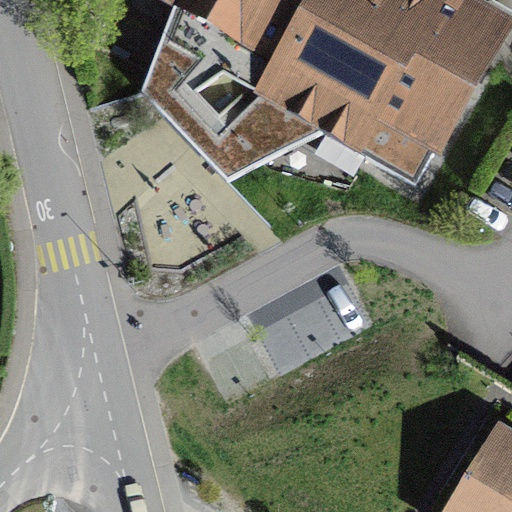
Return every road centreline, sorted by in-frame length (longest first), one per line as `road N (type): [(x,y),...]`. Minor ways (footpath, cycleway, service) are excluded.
road 1 (tertiary): [(9,0),(102,382)]
road 2 (residential): [(102,382),(0,506)]
road 3 (tertiary): [(102,382),(134,511)]
